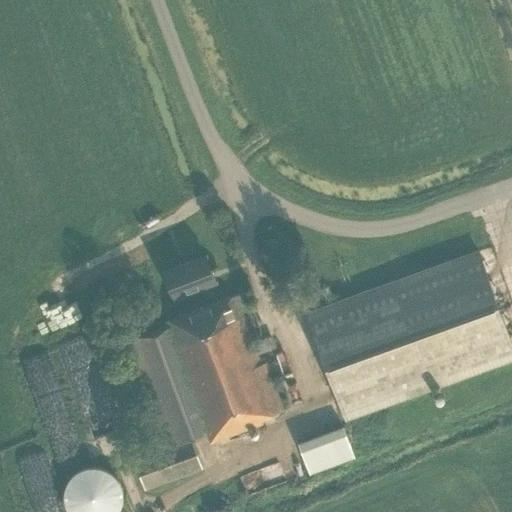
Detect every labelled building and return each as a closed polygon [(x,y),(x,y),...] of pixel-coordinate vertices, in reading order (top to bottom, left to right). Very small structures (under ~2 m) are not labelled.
[(511,357),(511,343),(479,252),(308,313),(346,418),(511,357)] [(216,281),(206,256),(190,263),(189,261),(180,264),(180,266),(165,272),(175,297),(216,281)] [(278,412),(284,410),(266,362),(261,364),(241,312),(250,309),(243,292),(165,321),(167,325),(121,341),(161,449),(135,458),(146,488),(202,468),(192,437),(207,432),(210,442),(263,423),(262,420),(279,414),(278,412)] [(266,349),(284,343),(271,309),(253,316),(266,349)] [(355,457),(344,426),(298,442),(309,473),(355,457)] [(271,480),(285,474),(280,460),(265,466),(271,480)] [(112,472),(107,469),(102,467),(96,466),(91,466),(86,467),(80,469),(76,472),(72,475),(68,480),(66,484),(64,490),(64,495),(64,501),(66,506),(68,511),(69,511),(117,511),(119,511),(121,506),(123,501),(123,495),(123,490),(121,485),(119,480),(116,475),(112,472)] [(224,508),(246,499),(237,476),(214,485),(224,508)] [(37,511),(61,511),(53,479),(31,484),(37,511)]
